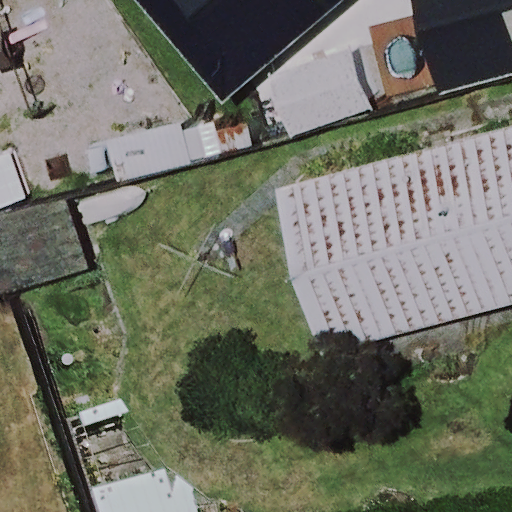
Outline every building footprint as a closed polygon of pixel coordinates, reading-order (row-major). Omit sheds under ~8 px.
[(345,0),(142,0),(223,99),(345,0)] [(511,39),(511,0),(421,0),(440,61),(511,39)] [(209,111),(100,138),(111,181),(220,154),(209,111)] [(511,294),(511,120),(286,182),(331,344),(511,294)] [(0,290),(83,269),(65,196),(0,212),(0,290)] [(96,511),(191,511),(169,477),(91,493),(96,511)]
